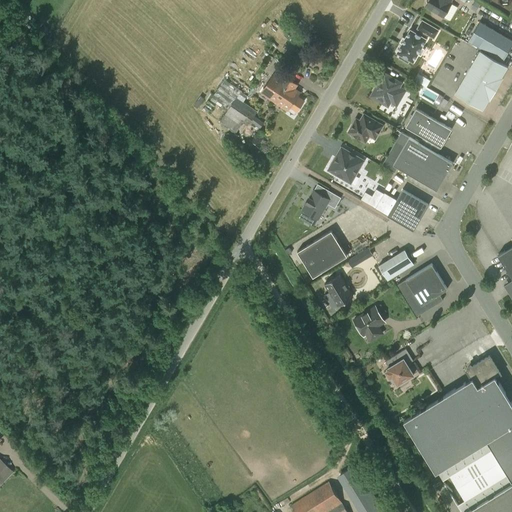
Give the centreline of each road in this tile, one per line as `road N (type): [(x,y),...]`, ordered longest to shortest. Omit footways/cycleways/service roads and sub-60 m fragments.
road 1 (unclassified): [(86,511),(386,0)]
road 2 (track): [(411,511),(243,242)]
road 3 (unclassified): [(450,230),(452,212),(511,114)]
road 4 (unclassified): [(450,230),(511,342)]
